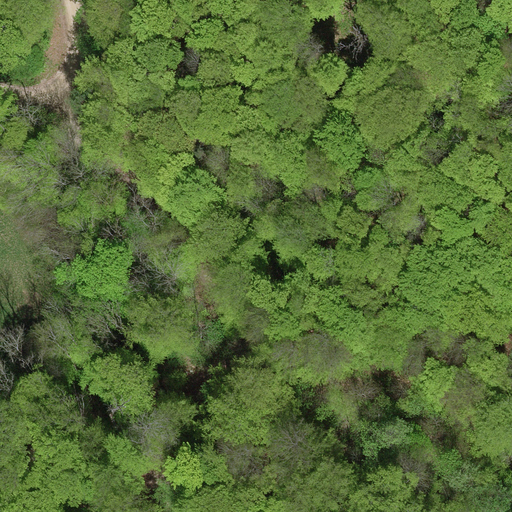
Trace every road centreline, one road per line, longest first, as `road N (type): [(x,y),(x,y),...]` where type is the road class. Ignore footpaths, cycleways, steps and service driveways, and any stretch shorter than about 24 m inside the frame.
road 1 (track): [(48,96),(173,232),(206,275),(220,316),(215,374),(157,472),(168,511)]
road 2 (track): [(70,0),(76,44),(63,83),(48,96),(0,90)]
